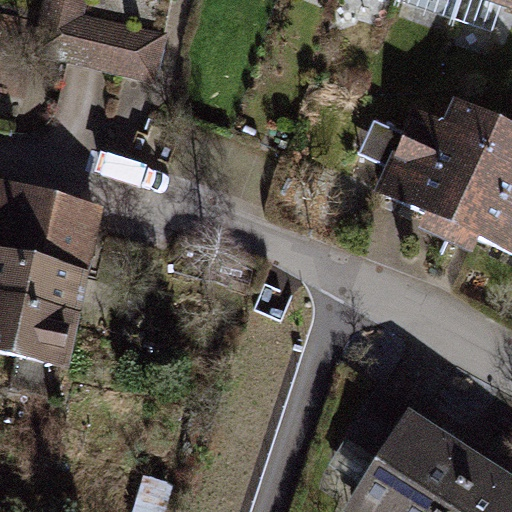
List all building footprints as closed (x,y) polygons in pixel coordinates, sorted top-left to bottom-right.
[(103,0),(53,0),(40,73),(161,94),(171,37),(99,24),(103,0)] [(511,0),(470,0),(511,13),(511,0)] [(511,130),(432,93),(380,207),(461,244),(511,133),(511,130)] [(511,135),(461,245),(511,268),(511,135)] [(0,189),(0,242),(104,265),(116,216),(0,189)] [(104,265),(0,242),(0,296),(93,316),(104,265)] [(93,316),(0,296),(0,358),(81,377),(93,316)] [(511,511),(511,475),(419,418),(358,511),(511,511)]
